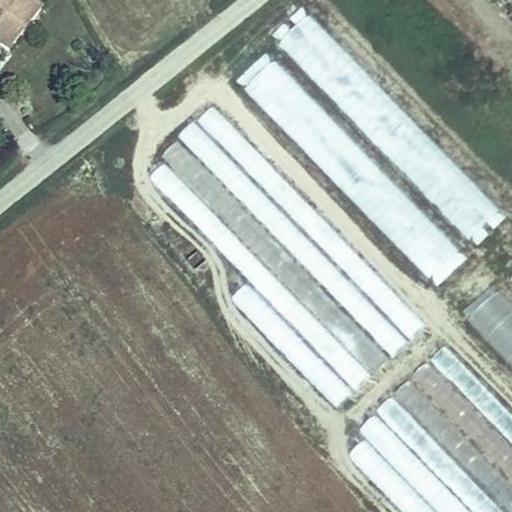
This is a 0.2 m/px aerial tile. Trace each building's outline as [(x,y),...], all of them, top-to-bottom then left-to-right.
[(0,0),(0,48),(31,7),(22,0),(0,0)] [(272,41),(471,239),(501,209),(302,11),(272,41)] [(469,257),(266,55),(235,86),(439,288),(469,257)] [(391,358),(425,324),(212,107),(142,174),(355,392),(390,358),(391,358)] [(511,286),(511,264),(501,275),(511,286)] [(511,370),(511,303),(494,285),(460,318),(511,370)] [(402,511),(511,511),(511,414),(444,345),(427,361),(427,362),(410,379),(357,430),(365,439),(348,455),(402,511)]
